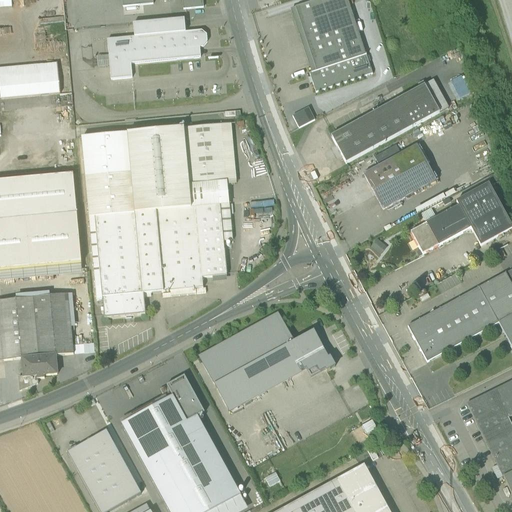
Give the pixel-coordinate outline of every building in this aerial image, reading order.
[(0,0),(0,9),(13,9),(11,0),(0,0)] [(182,0),(184,10),(204,8),(202,0),(122,0),(123,8),(154,5),(153,0),(182,0)] [(322,0),(295,9),(316,72),(365,56),(350,10),(346,0),(322,0)] [(361,6),(350,10),(365,56),(366,56),(377,52),(361,6)] [(291,11),(311,74),(316,72),(295,9),(291,11)] [(110,67),(111,81),(132,79),(131,65),(201,58),(200,49),(203,48),(207,43),(207,36),(202,32),(186,33),(185,27),(184,20),(133,25),(134,31),(135,38),(108,41),(109,57),(97,58),(98,68),(110,67)] [(366,56),(365,56),(316,72),(311,74),(310,74),(316,94),(373,75),(366,56)] [(0,80),(59,75),(58,65),(0,70),(0,80)] [(0,80),(0,99),(0,101),(60,95),(59,75),(0,80)] [(470,95),(466,86),(461,77),(450,83),(460,100),(470,95)] [(449,109),(434,82),(425,87),(440,114),(449,109)] [(466,86),(470,95),(475,92),(472,83),(466,86)] [(346,165),(440,114),(425,87),(331,138),(346,165)] [(293,117),(299,129),(315,121),(309,109),(293,117)] [(221,126),(184,129),(82,139),(89,219),(97,302),(103,301),(104,320),(146,316),(144,295),(171,293),(171,298),(196,295),(196,290),(203,290),(203,279),(213,278),(227,277),(224,243),(233,242),(229,206),(220,207),(196,209),(191,209),(189,186),(190,186),(218,184),(226,183),(236,182),(232,139),(222,140),(221,126)] [(72,140),(56,142),(59,168),(75,166),(72,140)] [(364,176),(383,211),(406,199),(436,182),(417,147),(401,156),(380,167),(364,176)] [(375,159),(380,167),(401,156),(396,147),(375,159)] [(0,222),(77,216),(73,176),(0,182),(0,222)] [(456,203),(459,208),(471,230),(481,248),(511,230),(511,228),(489,186),(456,203)] [(453,191),(443,196),(446,201),(449,199),(456,196),(453,191)] [(443,203),(446,201),(443,196),(415,211),(418,216),(421,215),(431,209),(443,203)] [(439,248),(471,230),(459,208),(437,220),(426,225),(433,239),(439,248)] [(437,220),(431,209),(421,215),(426,225),(437,220)] [(77,216),(0,222),(0,272),(82,265),(77,216)] [(423,256),(433,251),(428,242),(433,239),(426,225),(411,234),(423,256)] [(439,248),(433,239),(428,242),(433,251),(439,248)] [(370,249),(378,255),(385,246),(377,240),(370,249)] [(387,249),(385,246),(378,255),(380,257),(387,249)] [(82,265),(0,272),(0,283),(83,276),(82,265)] [(443,355),(499,325),(511,317),(511,286),(506,275),(479,289),(424,319),(408,328),(427,364),(443,355)] [(0,301),(0,317),(4,362),(22,360),(56,357),(74,355),(68,296),(0,301)] [(287,348),(294,344),(279,316),(208,355),(223,383),(287,348)] [(511,317),(499,325),(511,349),(511,317)] [(328,361),(314,333),(294,344),(287,348),(301,373),(306,370),(315,365),(320,374),(326,371),(327,373),(335,368),(330,360),(328,361)] [(74,344),(76,358),(87,357),(86,343),(74,344)] [(301,373),(287,348),(223,383),(237,407),(301,373)] [(223,383),(208,355),(199,360),(228,412),(237,407),(223,383)] [(24,378),(24,379),(45,377),(58,376),(56,357),(22,360),(24,378)] [(320,374),(315,365),(306,370),(311,379),(320,374)] [(19,378),(20,392),(38,385),(38,380),(45,379),(45,377),(24,379),(24,378),(19,378)] [(185,377),(166,387),(172,398),(186,424),(197,418),(205,414),(185,377)] [(511,426),(508,419),(511,417),(511,382),(467,405),(497,467),(492,469),(497,480),(502,477),(503,478),(511,473),(511,426)] [(165,402),(172,398),(166,387),(160,391),(165,402)] [(213,511),(241,497),(197,418),(186,424),(172,398),(165,402),(121,426),(168,511),(213,511)] [(372,421),(362,427),(366,436),(377,430),(372,421)] [(107,432),(68,453),(100,511),(110,511),(141,496),(107,432)] [(378,446),(383,455),(389,452),(384,443),(378,446)] [(373,449),(367,452),(373,462),(378,459),(373,449)] [(281,511),(389,511),(364,467),(281,511)] [(511,473),(503,478),(511,496),(511,473)] [(265,480),(268,484),(278,478),(276,474),(265,480)] [(281,483),(278,478),(268,484),(270,488),(281,483)] [(241,497),(213,511),(244,511),(248,510),(241,497)]
